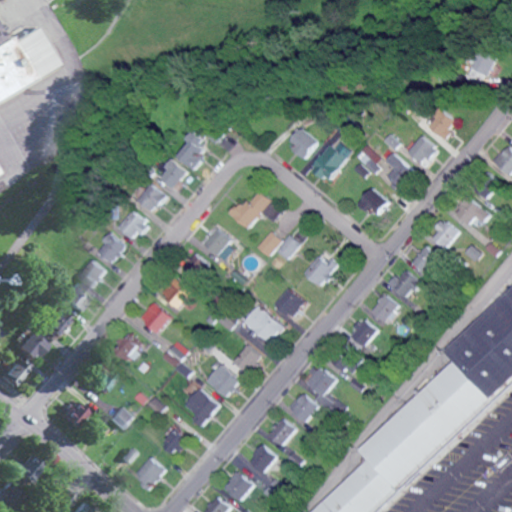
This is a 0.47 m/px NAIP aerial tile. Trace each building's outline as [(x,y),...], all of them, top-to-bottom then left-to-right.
[(0,0),(0,107),(65,68),(39,27),(15,41),(0,16),(0,4),(7,0),(0,0)] [(489,85),(502,54),(485,47),(473,79),(489,85)] [(432,116),(437,119),(432,126),(448,137),(461,118),(440,104),(432,116)] [(310,157),(321,140),(303,128),(292,144),(310,157)] [(181,155),(198,168),(211,151),(203,145),(207,139),(198,132),(181,155)] [(411,149),(425,164),(441,149),(427,135),(411,149)] [(337,148),(333,145),(313,167),(329,181),(355,152),(343,141),(337,148)] [(396,152),(387,162),(370,145),(359,157),(378,174),(383,168),(402,186),(416,170),(396,152)] [(511,146),(499,161),(511,172),(511,146)] [(192,170),(176,158),(169,167),(172,169),(165,178),(180,188),(192,170)] [(483,193),(492,199),(504,182),(495,176),(483,193)] [(170,194),(150,180),(139,196),(160,210),(170,194)] [(391,201),(375,187),(362,202),(378,216),(391,201)] [(252,228),(273,199),(261,191),(251,205),(244,199),(233,214),(252,228)] [(458,211),(472,224),(479,216),(487,223),(493,215),(472,196),(458,211)] [(284,209),(274,201),(265,212),(275,220),(284,209)] [(153,224),(139,210),(124,227),(138,240),(153,224)] [(445,252),(462,233),(448,220),(430,240),(445,252)] [(239,245),(218,229),(207,244),(228,259),(239,245)] [(284,240),(273,231),(259,246),(270,256),(284,240)] [(110,243),(103,252),(117,263),(131,245),(114,232),(107,241),(110,243)] [(277,249),(288,260),(302,244),(292,235),(277,249)] [(485,253),(475,244),(468,252),(479,261),(485,253)] [(430,273),(442,255),(427,245),(415,264),(430,273)] [(322,286),(338,266),(321,254),(306,273),(322,286)] [(211,261),(196,255),(189,273),(204,279),(211,261)] [(96,288),(109,270),(96,260),(82,277),(96,288)] [(424,283),(407,268),(392,284),(409,300),(424,283)] [(196,292),(178,276),(164,293),(181,309),(196,292)] [(76,312),(89,295),(74,282),(60,298),(76,312)] [(294,317),(307,299),(288,287),(276,305),(294,317)] [(511,389),(382,511),(313,511),(368,461),(359,452),(453,363),(443,352),(511,287),(511,389)] [(403,307),(387,294),(374,310),(389,323),(403,307)] [(162,333),(175,315),(156,302),(144,319),(162,333)] [(246,325),(274,342),(286,323),(258,306),(246,325)] [(379,328),(365,318),(352,336),(366,346),(379,328)] [(16,348),(32,362),(46,345),(30,331),(16,348)] [(141,340),(128,334),(120,353),(133,359),(141,340)] [(165,358),(178,367),(190,349),(177,340),(165,358)] [(264,357),(250,345),(236,361),(250,373),(264,357)] [(352,351),(337,365),(348,376),(363,362),(352,351)] [(0,372),(12,383),(26,369),(9,354),(0,364),(0,372)] [(209,381),(228,397),(242,380),(224,364),(209,381)] [(307,381),(324,395),(336,381),(319,366),(307,381)] [(117,379),(109,372),(96,386),(104,393),(117,379)] [(198,414),(194,419),(202,426),(221,404),(201,388),(187,405),(198,414)] [(291,408),(306,422),(320,406),(305,392),(291,408)] [(157,417),(167,406),(156,396),(146,407),(157,417)] [(85,415),(78,402),(63,411),(70,424),(85,415)] [(112,419),(123,429),(134,416),(122,407),(112,419)] [(269,432),(281,445),(297,430),(284,417),(269,432)] [(176,456),(192,440),(180,427),(164,444),(176,456)] [(271,481),(285,465),(264,445),(249,461),(271,481)] [(41,464),(26,456),(12,483),(5,480),(0,490),(0,497),(3,499),(0,504),(0,505),(13,511),(22,492),(16,489),(19,484),(28,488),(41,464)] [(240,500),(253,484),(238,471),(225,487),(240,500)] [(91,511),(71,494),(57,510),(58,511),(91,511)] [(225,511),(230,505),(215,495),(204,511),(225,511)]
